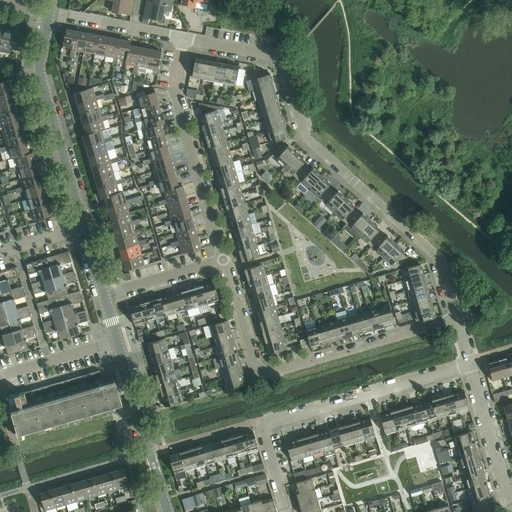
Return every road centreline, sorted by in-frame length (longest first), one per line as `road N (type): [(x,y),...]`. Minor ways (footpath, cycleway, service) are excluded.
road 1 (residential): [(456,319),(436,257),(305,135),(281,59),(183,39)]
road 2 (residential): [(456,319),(261,373),(224,258)]
road 3 (residential): [(285,511),(262,432),(267,424),(470,365)]
road 4 (residential): [(224,258),(175,93),(183,39)]
road 5 (tertiary): [(84,227),(40,77),(49,14)]
road 6 (residential): [(511,504),(470,365)]
road 7 (residential): [(183,39),(49,14)]
road 8 (residential): [(103,294),(224,258)]
road 9 (residential): [(0,376),(116,341)]
